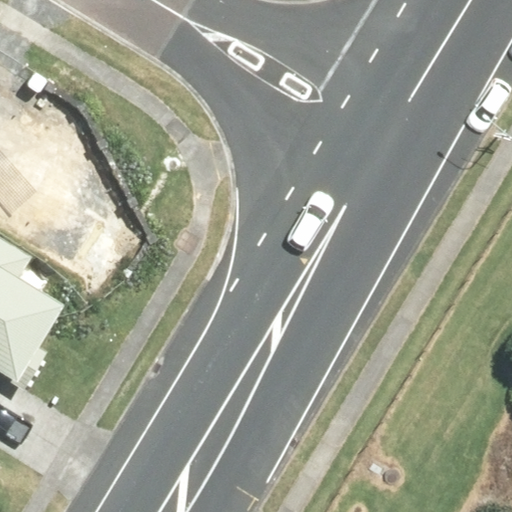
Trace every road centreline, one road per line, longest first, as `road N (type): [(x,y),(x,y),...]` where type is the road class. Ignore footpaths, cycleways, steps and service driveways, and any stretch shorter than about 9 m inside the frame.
road 1 (secondary): [(165,511),(380,133)]
road 2 (residential): [(380,133),(159,0)]
road 3 (secondary): [(380,133),(464,0)]
